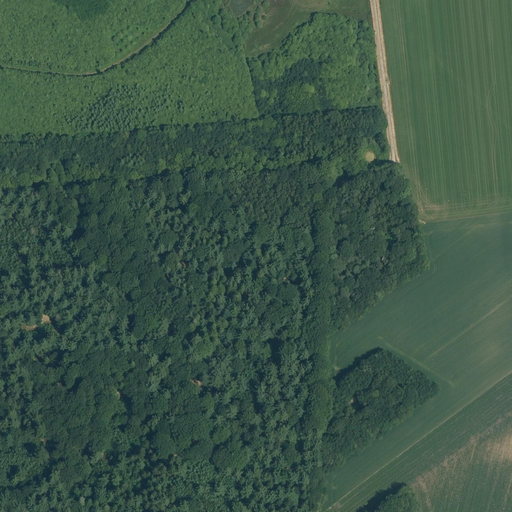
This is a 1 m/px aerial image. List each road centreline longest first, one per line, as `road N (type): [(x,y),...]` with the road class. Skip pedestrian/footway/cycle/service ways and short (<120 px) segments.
road 1 (track): [(326,204),(299,233),(276,298),(252,325),(187,370),(118,398),(72,511)]
road 2 (track): [(0,197),(323,172),(326,204)]
road 3 (track): [(326,204),(317,511)]
road 4 (unclassified): [(326,196),(391,163),(373,0)]
road 5 (track): [(70,511),(0,305)]
